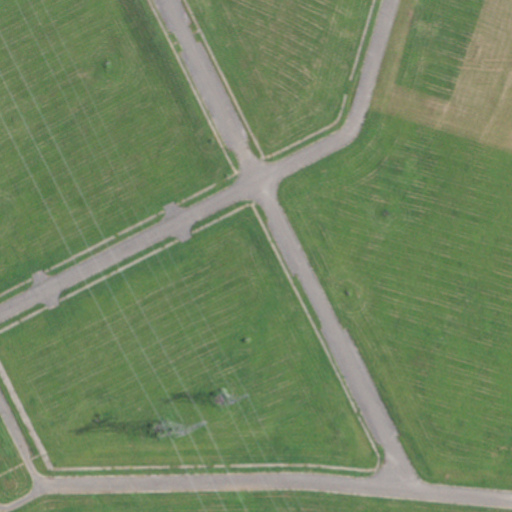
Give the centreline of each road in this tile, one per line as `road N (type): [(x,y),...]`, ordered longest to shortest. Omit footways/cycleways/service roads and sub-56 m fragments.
road 1 (residential): [(167,0),(411,490)]
road 2 (residential): [(0,312),(350,132),(389,0)]
road 3 (residential): [(511,499),(274,479),(42,483)]
